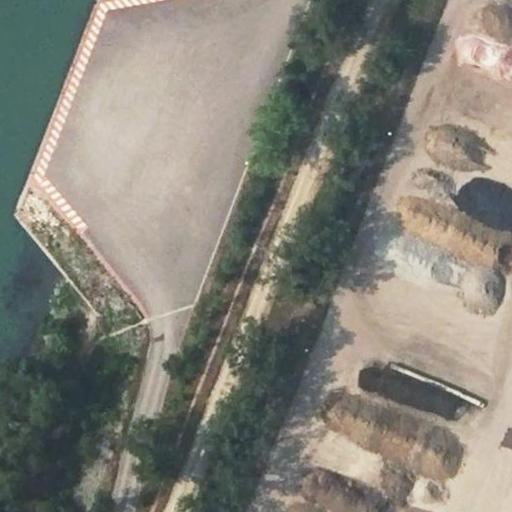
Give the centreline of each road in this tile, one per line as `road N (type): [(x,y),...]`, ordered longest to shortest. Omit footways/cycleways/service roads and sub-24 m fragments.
road 1 (track): [(173,511),(379,0)]
road 2 (track): [(119,511),(171,318),(298,0)]
road 3 (track): [(34,511),(95,350)]
